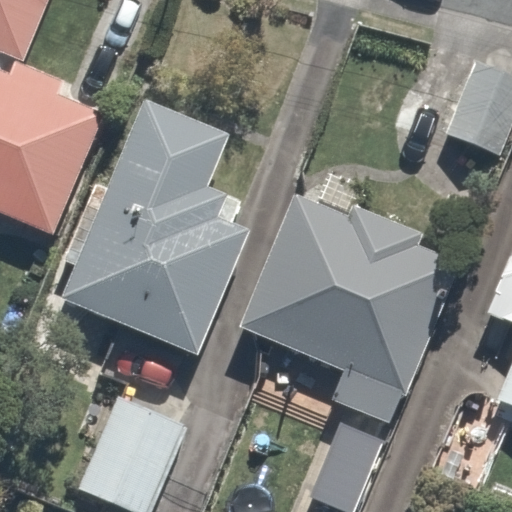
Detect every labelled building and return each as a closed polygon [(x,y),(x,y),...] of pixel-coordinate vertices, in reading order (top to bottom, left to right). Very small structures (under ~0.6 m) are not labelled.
[(28,0),(0,0),(0,51),(7,55),(28,0)] [(0,218),(33,233),(85,113),(55,99),(60,88),(0,62),(0,218)] [(511,127),(511,86),(462,64),(430,135),(495,164),(511,127)] [(214,214),(225,189),(193,176),(208,141),(124,107),(45,297),(186,355),(240,225),(214,214)] [(345,220),(279,194),(226,327),(333,370),(322,400),(385,425),(450,262),(416,248),(424,228),(353,200),(345,220)] [(511,199),(464,315),(510,334),(484,398),(511,409),(511,199)] [(152,511),(191,426),(113,391),(71,485),(131,511),(152,511)] [(350,507),(375,444),(332,427),(307,490),(350,507)]
